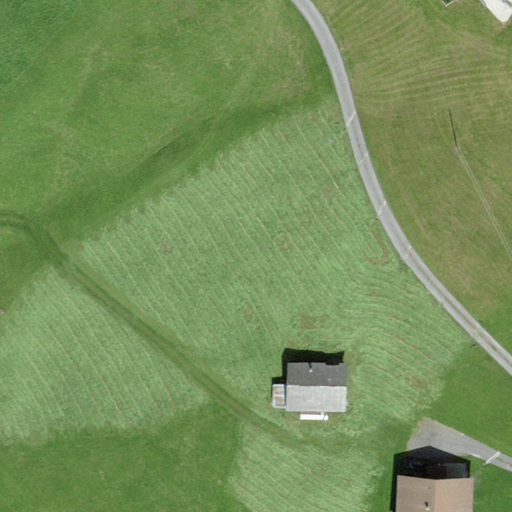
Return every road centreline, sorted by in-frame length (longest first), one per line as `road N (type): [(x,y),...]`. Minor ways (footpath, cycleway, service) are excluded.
road 1 (track): [(511,466),(426,425),(282,432),(238,409),(54,265),(36,232),(0,219)]
road 2 (track): [(511,367),(396,239),(335,62),(299,0)]
